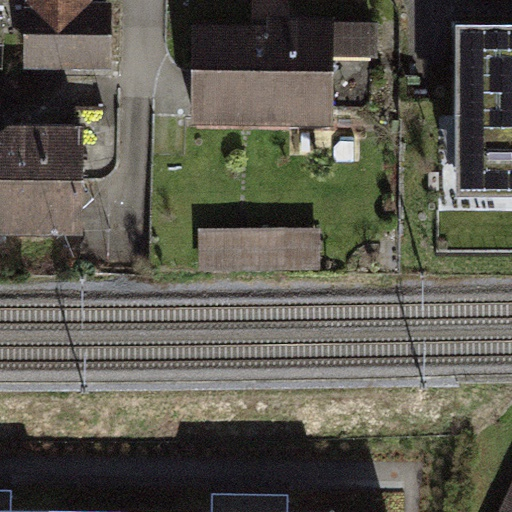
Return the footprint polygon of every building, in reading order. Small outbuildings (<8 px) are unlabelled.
[(90,0),(27,0),(26,66),(112,68),(113,2),(90,1),(90,0)] [(511,20),(459,22),(461,212),(511,211),(511,20)] [(339,37),(201,34),(199,115),(338,118),(339,37)] [(78,145),(0,145),(0,230),(78,230),(78,145)] [(207,265),(324,261),(322,221),(205,226),(207,265)] [(511,511),(511,492),(502,511),(511,511)]
